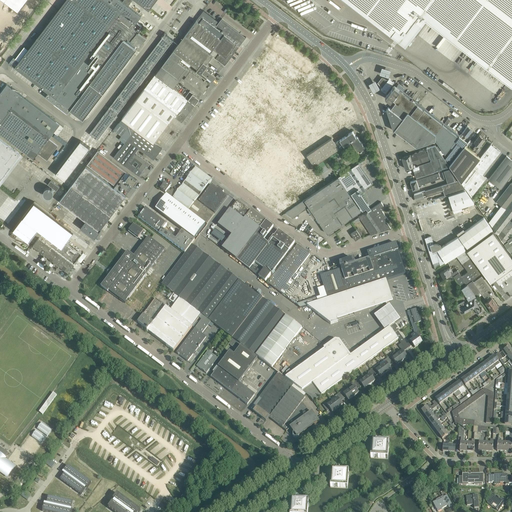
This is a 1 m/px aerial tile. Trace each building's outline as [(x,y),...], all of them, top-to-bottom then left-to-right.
[(0,0),(0,53),(28,16),(19,9),(6,0),(0,0)] [(6,0),(19,9),(25,0),(6,0)] [(13,60),(10,63),(30,77),(29,78),(19,71),(16,75),(31,86),(34,82),(30,79),(30,78),(48,92),(46,95),(58,105),(68,112),(70,109),(75,112),(83,118),(103,92),(137,47),(139,48),(146,39),(142,36),(132,27),(141,15),(128,6),(122,2),(120,0),(65,0),(28,50),(24,55),(23,54),(21,52),(16,58),(15,57),(13,60)] [(123,0),(122,2),(128,6),(132,0),(137,0),(149,9),(155,0),(123,0)] [(405,47),(422,25),(421,25),(426,18),(511,84),(511,0),(347,0),(389,33),(389,34),(405,47)] [(203,10),(185,35),(213,56),(225,65),(229,60),(239,46),(246,37),(245,38),(242,35),(240,33),(221,19),(222,19),(221,19),(219,22),(203,10)] [(91,132),(89,134),(97,140),(106,128),(127,102),(134,92),(140,83),(143,79),(173,40),(166,35),(167,34),(165,32),(164,33),(163,35),(164,36),(91,132)] [(178,44),(173,51),(175,53),(181,57),(197,69),(203,62),(206,64),(213,56),(185,35),(178,44)] [(173,51),(162,65),(178,78),(182,73),(186,76),(184,79),(203,94),(209,85),(194,73),(189,70),(188,69),(186,67),(185,66),(178,61),(181,57),(175,53),(173,51)] [(262,69),(237,101),(237,102),(244,107),(250,112),(256,117),(263,121),(269,126),(276,131),(282,136),(288,141),(295,146),(301,150),(307,155),(352,123),(339,113),(342,108),(287,66),(287,67),(272,55),(262,69)] [(196,71),(195,71),(196,71),(205,79),(206,79),(207,77),(213,81),(216,77),(211,74),(214,70),(211,68),(208,65),(206,64),(203,62),(197,69),(196,71)] [(162,65),(155,74),(167,83),(176,90),(178,86),(176,85),(174,83),(178,78),(162,65)] [(381,66),(379,72),(388,75),(390,68),(381,66)] [(155,74),(143,90),(151,96),(177,116),(175,117),(182,122),(193,106),(195,104),(185,97),(176,90),(167,83),(155,74)] [(381,89),(385,93),(394,82),(389,78),(387,81),(382,78),(378,83),(383,86),(381,89)] [(375,79),(369,82),(373,90),(379,87),(375,79)] [(0,133),(33,158),(37,153),(46,160),(57,145),(48,138),(53,132),(57,135),(60,132),(63,127),(6,84),(2,88),(0,91),(0,133)] [(435,140),(445,154),(455,141),(459,136),(448,128),(399,90),(400,89),(395,85),(385,96),(390,101),(391,99),(396,103),(391,109),(388,107),(386,109),(393,131),(394,129),(416,146),(435,140)] [(143,90),(121,118),(129,124),(131,125),(135,129),(154,142),(173,116),(175,117),(177,116),(151,96),(143,90)] [(190,91),(185,97),(195,104),(199,98),(190,91)] [(231,97),(222,109),(228,114),(237,102),(237,101),(231,97)] [(237,102),(228,114),(234,119),(244,107),(237,102)] [(244,107),(234,119),(241,124),(250,112),(244,107)] [(250,112),(241,124),(247,129),(256,117),(250,112)] [(256,117),(247,129),(254,134),(263,121),(256,117)] [(263,121),(254,134),(260,138),(269,126),(263,121)] [(125,143),(114,157),(125,166),(128,161),(129,161),(131,162),(135,157),(142,163),(138,168),(136,167),(132,171),(138,176),(139,176),(141,173),(142,172),(146,166),(147,167),(150,163),(135,152),(139,148),(153,159),(162,148),(154,142),(135,129),(131,125),(127,130),(126,129),(119,139),(125,143)] [(467,136),(472,130),(467,125),(462,132),(467,136)] [(269,126),(260,138),(266,143),(276,131),(269,126)] [(208,127),(202,135),(209,140),(215,132),(208,127)] [(276,131),(266,143),(273,148),(282,136),(276,131)] [(351,132),(335,143),(339,149),(345,145),(356,137),(352,131),(351,132)] [(209,140),(203,148),(209,153),(215,145),(221,137),(215,132),(209,140)] [(67,143),(55,134),(53,137),(65,146),(67,143)] [(202,135),(196,143),(203,148),(209,140),(202,135)] [(476,144),(472,149),(475,151),(479,146),(485,139),(484,138),(483,137),(479,135),(478,135),(477,137),(474,142),(476,144)] [(282,136),(273,148),(279,153),(288,141),(282,136)] [(356,137),(345,145),(347,148),(352,144),(358,152),(360,151),(361,151),(361,150),(365,148),(359,139),(358,137),(357,136),(356,137)] [(451,163),(464,145),(467,142),(459,136),(455,141),(457,143),(445,158),(451,163)] [(221,137),(215,145),(221,149),(228,141),(221,137)] [(0,178),(19,153),(0,138),(0,178)] [(316,148),(307,155),(309,158),(314,166),(339,149),(335,143),(332,138),(316,148)] [(80,140),(78,144),(87,151),(90,148),(80,140)] [(221,149),(215,157),(222,162),(228,154),(234,146),(228,141),(221,149)] [(288,141),(279,153),(285,158),(295,146),(288,141)] [(78,144),(75,148),(84,155),(87,151),(78,144)] [(500,151),(491,144),(480,158),(473,167),(482,175),(500,151)] [(215,145),(209,153),(215,157),(221,149),(215,145)] [(443,171),(451,168),(449,165),(435,145),(426,148),(427,149),(410,155),(410,154),(402,157),(406,169),(412,167),(417,179),(438,172),(440,172),(443,171)] [(451,168),(459,180),(461,183),(473,167),(480,158),(464,145),(451,163),(449,165),(451,168)] [(228,154),(222,162),(228,167),(234,159),(240,151),(234,146),(228,154)] [(295,146),(285,158),(292,163),(301,150),(295,146)] [(75,148),(72,151),(82,159),(84,155),(75,148)] [(126,171),(98,150),(87,164),(115,185),(120,178),(121,179),(122,179),(123,177),(123,176),(122,176),(126,171)] [(301,150),(292,163),(297,167),(307,155),(301,150)] [(72,151),(69,155),(79,162),(82,159),(72,151)] [(240,151),(234,159),(241,164),(247,156),(240,151)] [(69,155),(67,159),(76,166),(79,162),(69,155)] [(307,155),(297,167),(304,172),(311,162),(307,155)] [(241,164),(235,172),(242,177),(254,161),(247,156),(241,164)] [(488,179),(489,179),(501,189),(511,174),(511,160),(506,156),(488,179)] [(67,159),(64,162),(73,169),(76,166),(67,159)] [(234,159),(228,167),(235,172),(241,164),(234,159)] [(64,162),(61,166),(71,173),(73,169),(64,162)] [(311,162),(304,172),(310,176),(310,177),(316,169),(311,162)] [(303,201),(285,213),(292,218),(307,208),(309,207),(316,217),(327,233),(366,207),(368,210),(371,208),(369,205),(360,192),(372,184),(358,164),(327,185),(303,201)] [(259,165),(246,181),(254,186),(260,178),(266,170),(259,165)] [(61,166),(58,169),(68,177),(71,173),(61,166)] [(79,227),(93,238),(94,238),(103,226),(102,226),(125,196),(85,166),(67,190),(59,201),(84,220),(83,222),(79,227)] [(473,167),(461,183),(465,189),(471,197),(486,178),(482,175),(473,167)] [(167,195),(180,204),(200,220),(207,224),(214,215),(196,201),(212,180),(204,174),(196,168),(180,189),(178,191),(177,192),(172,189),(170,191),(167,195)] [(451,168),(443,171),(445,177),(447,182),(454,180),(454,181),(459,180),(451,168)] [(58,169),(55,173),(65,180),(68,177),(58,169)] [(310,176),(304,184),(315,193),(327,185),(316,169),(310,177),(310,176)] [(260,178),(254,186),(260,191),(266,183),(272,175),(266,170),(260,178)] [(438,172),(417,179),(410,182),(413,190),(419,188),(417,184),(421,182),(421,184),(440,178),(438,172)] [(125,180),(133,186),(137,180),(136,179),(129,174),(125,180)] [(266,183),(260,191),(266,196),(272,188),(278,180),(272,175),(266,183)] [(47,184),(56,191),(59,187),(50,180),(47,184)] [(272,188),(266,196),(273,201),(279,193),(285,185),(278,180),(272,188)] [(442,185),(425,191),(426,194),(427,196),(443,191),(445,196),(465,189),(461,183),(459,180),(454,181),(442,185)] [(170,191),(168,189),(170,186),(165,182),(160,189),(167,195),(170,191)] [(511,184),(510,183),(496,202),(506,209),(510,203),(506,200),(511,192),(511,191),(510,191),(511,188),(511,184)] [(304,184),(297,194),(304,200),(315,193),(304,184)] [(214,214),(227,197),(222,194),(223,192),(217,187),(216,189),(211,185),(198,202),(214,214)] [(279,193),(273,201),(279,206),(285,198),(291,190),(285,185),(279,193)] [(291,190),(285,198),(296,206),(304,200),(297,194),(291,190)] [(465,190),(448,195),(453,209),(474,203),(465,190)] [(425,191),(414,194),(416,200),(424,197),(427,196),(426,194),(425,191)] [(205,225),(166,195),(155,210),(194,239),(205,225)] [(285,198),(279,206),(287,212),(296,206),(285,198)] [(506,209),(492,226),(494,230),(504,243),(511,232),(511,221),(510,220),(511,216),(511,200),(510,203),(506,209)] [(230,209),(218,225),(231,235),(250,211),(244,206),(244,207),(237,202),(237,201),(230,209)] [(34,202),(13,229),(20,234),(24,237),(46,254),(49,256),(56,262),(58,263),(64,267),(68,271),(75,262),(76,261),(79,256),(80,255),(81,253),(67,242),(69,240),(71,237),(72,236),(86,247),(89,243),(50,213),(34,202)] [(368,210),(351,222),(353,224),(360,219),(371,235),(391,228),(386,221),(388,219),(386,217),(385,215),(382,211),(380,208),(383,206),(381,202),(371,208),(368,210)] [(145,208),(138,217),(138,218),(159,234),(185,253),(192,245),(195,240),(182,231),(178,236),(176,239),(163,229),(164,227),(167,224),(147,208),(145,208)] [(231,236),(222,248),(237,260),(245,248),(266,221),(251,210),(250,211),(231,235),(231,236)] [(484,217),(459,235),(467,248),(493,229),(484,217)] [(245,248),(237,260),(249,269),(252,265),(254,264),(255,262),(268,245),(267,244),(268,243),(264,240),(273,227),(266,221),(245,248)] [(134,224),(129,231),(128,232),(129,231),(138,238),(137,239),(138,239),(143,232),(134,224)] [(356,230),(355,230),(351,233),(355,240),(361,236),(356,229),(356,230)] [(268,245),(255,262),(264,269),(258,276),(265,281),(294,243),(290,239),(284,235),(283,234),(282,233),(279,231),(274,237),(273,236),(268,243),(267,244),(268,245)] [(511,266),(511,256),(493,231),(466,250),(490,283),(495,279),(499,284),(511,274),(511,267),(511,266)] [(436,268),(441,266),(440,265),(466,249),(457,237),(439,247),(439,244),(436,243),(434,244),(431,235),(424,237),(433,263),(434,262),(436,268)] [(106,278),(101,285),(102,286),(101,287),(106,291),(107,292),(108,292),(109,291),(125,303),(125,302),(147,274),(151,268),(165,250),(148,237),(146,240),(134,256),(128,252),(127,252),(126,251),(122,256),(124,257),(113,272),(110,270),(110,271),(108,273),(109,274),(110,275),(107,279),(106,278)] [(334,272),(320,276),(326,295),(328,299),(374,284),(386,280),(406,274),(398,250),(397,247),(396,244),(393,245),(392,245),(391,245),(375,251),(367,253),(369,259),(369,260),(355,265),(355,263),(354,259),(339,264),(340,267),(341,269),(334,272)] [(179,261),(161,284),(162,285),(173,293),(174,294),(204,254),(192,245),(185,253),(185,254),(183,256),(179,261)] [(280,293),(303,264),(310,254),(297,245),(268,283),(280,293)] [(453,273),(451,274),(453,276),(461,288),(468,300),(469,299),(471,298),(476,295),(467,284),(472,280),(475,278),(482,272),(465,250),(456,256),(468,271),(461,276),(459,272),(457,270),(453,273)] [(204,254),(174,294),(185,302),(215,262),(204,254)] [(215,262),(185,302),(196,311),(226,271),(215,262)] [(252,265),(249,269),(256,274),(259,270),(252,265)] [(450,267),(440,272),(443,278),(448,276),(451,274),(453,273),(452,270),(450,267)] [(226,271),(196,311),(201,315),(207,319),(238,279),(226,271)] [(472,280),(467,284),(476,295),(481,292),(486,299),(491,296),(490,295),(493,292),(481,276),(473,282),(472,280)] [(238,279),(207,319),(211,322),(221,330),(232,338),(262,298),(238,279)] [(328,299),(307,306),(330,324),(338,322),(337,320),(337,318),(375,306),(374,303),(376,302),(376,303),(384,300),(388,298),(383,282),(386,281),(386,280),(374,284),(328,299)] [(141,317),(138,322),(145,328),(146,331),(148,332),(149,333),(150,334),(152,335),(163,343),(164,344),(166,346),(170,349),(173,351),(174,351),(199,318),(201,315),(196,311),(185,302),(174,294),(170,300),(175,304),(170,310),(155,299),(143,315),(141,317)] [(464,301),(457,305),(459,308),(461,307),(464,313),(474,308),(477,312),(476,312),(478,315),(484,311),(482,308),(480,309),(478,306),(482,303),(476,295),(471,298),(472,300),(470,301),(465,304),(464,301)] [(487,300),(485,301),(492,310),(498,306),(491,296),(486,299),(487,300)] [(262,298),(232,338),(233,338),(241,345),(242,345),(243,346),(273,307),(262,298)] [(390,304),(374,314),(385,329),(401,318),(390,304)] [(273,307),(243,346),(255,355),(285,315),(273,307)] [(407,312),(412,325),(416,324),(421,322),(417,308),(407,312)] [(195,329),(177,353),(178,354),(179,355),(188,361),(198,347),(199,347),(200,346),(199,346),(206,337),(202,334),(211,322),(207,319),(201,315),(199,318),(202,320),(195,329)] [(285,315),(255,355),(258,358),(271,368),(302,328),(285,315)] [(412,325),(412,326),(415,334),(411,336),(414,339),(407,344),(405,341),(401,343),(406,350),(413,345),(415,348),(422,343),(418,338),(421,335),(419,332),(416,324),(412,325)] [(310,397),(313,401),(398,339),(393,332),(390,327),(370,341),(349,357),(302,391),(310,397)] [(396,329),(393,332),(398,339),(401,343),(405,341),(402,337),(400,335),(398,332),(396,329)] [(233,338),(228,344),(237,350),(241,345),(233,338)] [(325,349),(285,378),(294,385),(302,391),(349,357),(349,356),(339,342),(335,341),(326,348),(325,349)] [(402,351),(397,355),(402,361),(407,358),(403,352),(406,350),(401,343),(398,346),(402,351)] [(211,377),(226,389),(247,405),(255,395),(242,385),(239,383),(251,368),(258,358),(255,355),(243,346),(242,345),(235,355),(230,352),(219,366),(218,365),(213,372),(214,373),(211,377)] [(511,351),(511,350),(509,346),(502,352),(505,357),(507,355),(511,351)] [(208,351),(197,366),(206,374),(210,369),(212,366),(218,358),(208,351)] [(387,358),(392,364),(395,362),(397,365),(402,361),(397,355),(395,352),(390,355),(390,356),(387,358)] [(495,356),(490,359),(496,367),(501,364),(495,356)] [(389,366),(392,364),(387,358),(384,360),(386,363),(381,366),(386,373),(391,369),(389,366)] [(490,359),(485,363),(490,370),(491,371),(494,369),(496,367),(490,359)] [(485,363),(480,366),(484,372),(486,370),(488,372),(490,370),(485,363)] [(371,370),(376,376),(378,374),(381,377),(386,373),(381,366),(379,364),(371,370)] [(480,366),(476,370),(480,375),(484,372),(480,366)] [(370,374),(365,378),(370,385),(375,381),(373,378),(376,376),(371,370),(368,372),(370,374)] [(476,370),(471,373),(475,378),(480,375),(476,370)] [(262,399),(255,409),(253,411),(266,421),(269,418),(292,388),(294,385),(285,378),(278,373),(259,397),(262,399)] [(471,373),(466,376),(470,382),(475,378),(471,373)] [(466,376),(461,380),(465,385),(470,382),(466,376)] [(370,385),(365,378),(359,382),(358,380),(355,382),(359,388),(362,386),(364,389),(370,385)] [(458,390),(463,387),(459,381),(454,385),(458,390)] [(351,388),(348,390),(353,397),(359,393),(357,390),(359,388),(355,382),(349,386),(351,388)] [(461,394),(458,390),(454,385),(450,388),(454,394),(456,397),(461,394)] [(292,388),(269,418),(286,431),(290,429),(290,428),(310,413),(302,403),(306,398),(292,388)] [(454,394),(450,388),(445,392),(449,397),(454,394)] [(348,401),(353,397),(348,390),(343,394),(342,391),(339,394),(343,400),(346,398),(348,401)] [(449,397),(445,392),(440,395),(444,401),(449,397)] [(53,394),(39,413),(42,415),(57,396),(53,394)] [(337,398),(332,402),(337,409),(343,405),(340,402),(343,400),(339,394),(336,396),(337,398)] [(440,404),(444,401),(440,395),(436,399),(440,404)] [(430,404),(421,410),(425,415),(430,411),(437,407),(438,405),(435,400),(432,402),(434,405),(431,407),(430,404)] [(332,412),(337,409),(332,402),(327,405),(326,403),(323,405),(327,411),(330,409),(332,412)] [(430,411),(425,415),(428,420),(434,416),(430,411)] [(290,428),(290,429),(297,438),(319,422),(312,412),(310,413),(290,428)] [(434,416),(428,420),(432,425),(437,421),(440,419),(436,414),(434,416)] [(437,421),(432,425),(435,429),(441,425),(439,423),(437,421)] [(441,425),(435,429),(439,434),(444,430),(441,425)] [(444,430),(439,434),(442,439),(448,435),(444,430)] [(458,435),(458,437),(461,437),(461,439),(460,451),(467,452),(467,443),(464,443),(464,439),(464,431),(463,431),(462,431),(462,433),(459,432),(458,435)] [(376,441),(375,443),(374,443),(373,444),(371,444),(371,449),(371,458),(388,459),(388,452),(389,442),(376,441)] [(0,471),(7,477),(15,467),(7,461),(4,459),(5,457),(0,453),(0,471)] [(87,488),(91,482),(68,465),(62,472),(64,474),(60,479),(81,494),(86,487),(87,488)] [(331,479),(331,482),(330,487),(348,488),(349,475),(349,471),(336,470),(335,470),(335,472),(333,472),(333,474),(331,474),(331,479)] [(462,477),(459,477),(459,478),(459,485),(468,485),(468,484),(474,484),(474,485),(482,485),(482,484),(483,484),(483,474),(470,474),(468,474),(462,474),(462,477)] [(494,475),(488,475),(488,477),(488,481),(488,483),(493,483),(493,482),(494,482),(495,482),(495,484),(499,484),(499,482),(506,482),(505,485),(509,485),(509,483),(511,483),(511,476),(508,476),(506,476),(506,474),(494,474),(494,475)] [(112,502),(108,507),(114,511),(139,511),(141,510),(117,493),(113,499),(115,500),(113,502),(112,502)] [(433,502),(438,511),(442,510),(441,509),(448,505),(449,507),(452,505),(447,495),(443,497),(437,501),(437,500),(433,502)] [(466,501),(467,505),(474,505),(474,508),(479,508),(477,495),(473,495),(473,496),(466,496),(466,501)] [(506,502),(503,500),(502,500),(496,496),(495,497),(492,495),(487,503),(498,511),(505,503),(506,502)] [(71,511),(72,510),(70,510),(72,502),(47,496),(46,503),(44,503),(42,511),(45,511),(71,511)] [(291,503),(290,511),(307,511),(309,500),(295,499),(295,501),(293,501),(293,503),(291,503)]
